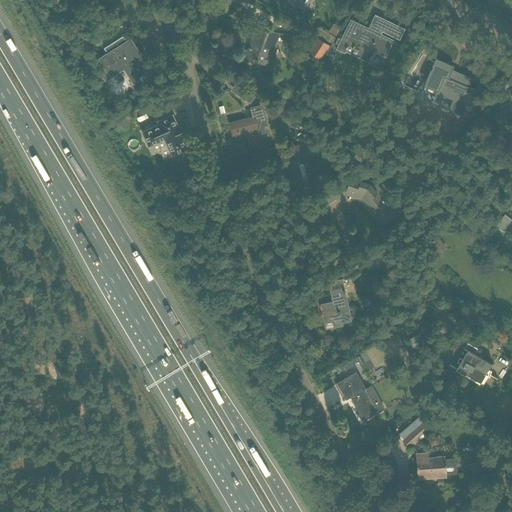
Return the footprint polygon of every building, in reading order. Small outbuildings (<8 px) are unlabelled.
[(392,41),(379,34),(381,30),(387,33),(390,27),(388,26),(390,22),(391,23),(392,23),(374,14),(376,16),(369,30),(349,21),(350,19),(340,39),(337,38),(335,44),(337,45),(335,49),(344,54),(345,53),(344,53),(345,49),(346,49),(347,46),(348,44),(352,46),(351,48),(353,49),(355,45),(361,47),(356,56),(355,56),(368,63),(369,62),(367,62),(368,60),(369,60),(372,56),(370,55),(373,50),(384,56),(384,57),(392,41)] [(271,54),(273,49),(279,35),(256,26),(256,27),(254,33),(255,33),(246,56),(267,65),(267,66),(269,67),(272,67),(276,65),(277,61),(276,58),(273,55),(271,54)] [(150,72),(130,40),(129,40),(131,42),(128,44),(123,36),(103,48),(106,53),(98,59),(104,68),(99,72),(105,82),(123,70),(131,81),(130,82),(134,89),(144,83),(141,77),(150,72)] [(435,59),(425,82),(438,88),(436,91),(436,92),(454,99),(453,101),(450,108),(459,113),(460,113),(460,115),(461,115),(466,104),(469,106),(470,106),(473,98),(470,97),(473,90),(474,89),(467,86),(470,81),(471,79),(456,73),(455,74),(451,72),(453,67),(445,64),(435,59)] [(242,89),(238,96),(250,104),(254,97),(242,89)] [(253,118),(230,124),(232,134),(244,131),(246,137),(248,136),(253,155),(263,153),(264,153),(259,134),(265,133),(263,126),(267,125),(262,105),(250,108),(253,118)] [(303,108),(297,111),(300,118),(306,115),(303,108)] [(187,149),(182,136),(183,136),(179,127),(178,128),(172,115),(157,121),(158,125),(142,132),(148,147),(164,139),(172,156),(187,149)] [(286,166),(293,191),(311,187),(303,157),(322,152),(319,139),(291,146),(293,154),(269,160),(271,170),(286,166)] [(358,147),(352,156),(360,162),(366,153),(358,147)] [(398,210),(376,185),(373,188),(369,184),(351,178),(346,193),(361,198),(376,216),(375,218),(376,218),(381,224),(398,210)] [(327,187),(315,194),(323,207),(335,199),(327,187)] [(497,225),(508,232),(511,226),(511,219),(504,214),(497,225)] [(438,253),(447,247),(439,236),(430,242),(438,253)] [(382,244),(365,255),(374,269),(390,259),(382,244)] [(356,261),(338,272),(342,278),(359,268),(356,261)] [(350,320),(342,279),(335,281),(335,283),(329,285),(333,302),(321,304),(326,329),(343,325),(342,322),(350,320)] [(391,336),(365,351),(374,366),(399,352),(391,336)] [(461,363),(457,369),(481,383),(492,364),(475,354),(478,348),(469,342),(465,349),(468,351),(463,359),(460,357),(458,361),(461,363)] [(360,355),(355,358),(359,365),(364,362),(360,355)] [(354,358),(339,368),(342,371),(344,370),(345,371),(352,366),(352,365),(356,362),(354,358)] [(346,378),(337,383),(346,399),(350,396),(363,420),(372,415),(377,412),(384,408),(372,385),(364,389),(355,373),(346,378)] [(415,444),(430,431),(417,418),(398,435),(403,441),(408,446),(413,442),(415,444)] [(455,464),(455,459),(445,459),(444,457),(443,457),(442,456),(438,456),(437,458),(436,458),(428,458),(428,453),(416,454),(417,464),(416,464),(417,480),(447,478),(447,475),(456,474),(455,471),(456,471),(456,464),(455,464)]
